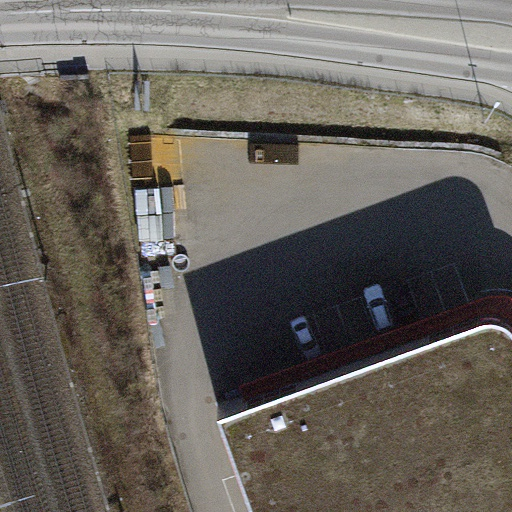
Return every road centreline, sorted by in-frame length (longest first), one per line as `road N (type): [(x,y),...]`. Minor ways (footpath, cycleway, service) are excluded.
road 1 (unknown): [(214,511),(175,407),(160,337),(178,296),(451,208),(485,210),(511,234)]
road 2 (tertiary): [(0,16),(201,12),(511,41)]
